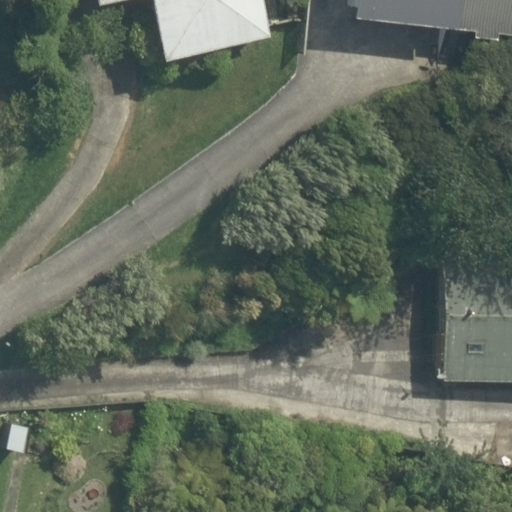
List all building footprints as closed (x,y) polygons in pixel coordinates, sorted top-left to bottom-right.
[(114,0),(141,0),(155,63),(267,40),(258,0),(84,0),(85,6),(114,0)] [(491,38),(511,40),(511,0),(344,0),(342,20),(466,36),(465,42),(490,45),(491,38)] [(438,377),(511,378),(511,246),(441,244),(438,377)] [(315,325),(336,362),(400,324),(378,288),(315,325)] [(0,449),(12,452),(17,427),(2,424),(0,434),(0,449)]
